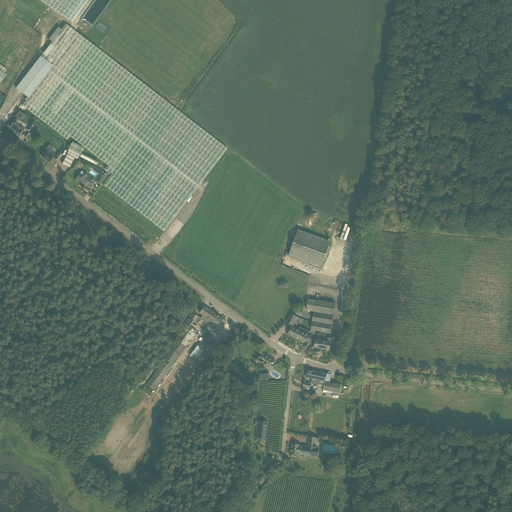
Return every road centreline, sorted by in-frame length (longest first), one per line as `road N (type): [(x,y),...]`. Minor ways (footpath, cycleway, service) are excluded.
road 1 (tertiary): [(294,356),(0,138)]
road 2 (tertiary): [(511,391),(335,370),(294,356)]
road 3 (unclassified): [(234,511),(280,459),(294,356)]
